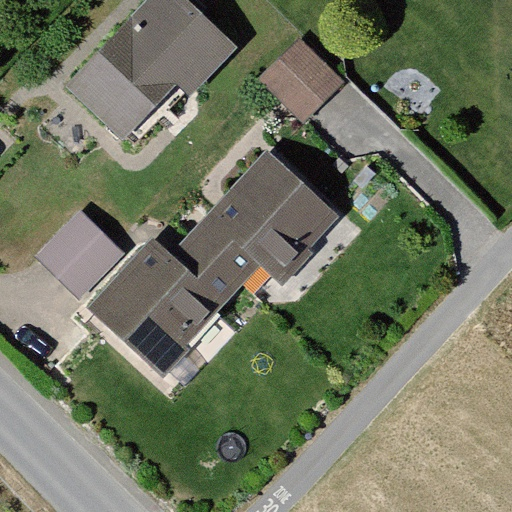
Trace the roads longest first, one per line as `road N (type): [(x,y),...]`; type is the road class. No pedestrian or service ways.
road 1 (residential): [(511,252),(272,511)]
road 2 (tertiary): [(0,414),(95,511)]
